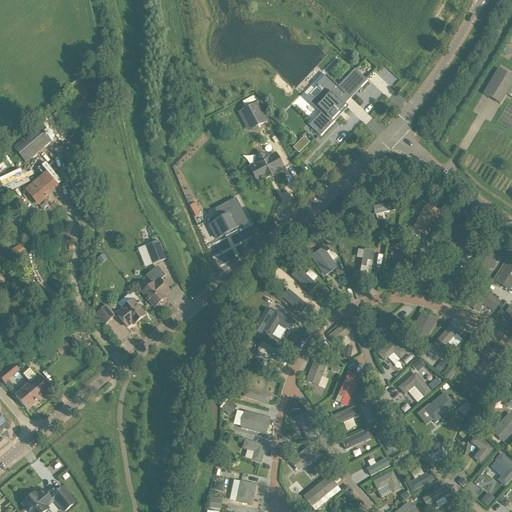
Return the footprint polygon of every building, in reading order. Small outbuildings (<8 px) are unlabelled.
[(309,125),(320,136),(348,107),(345,104),(367,81),(355,69),(338,87),(326,75),(316,86),(317,87),(305,99),(321,114),(309,125)] [(511,76),(498,69),(483,95),(500,105),(511,85),(511,76)] [(81,83),(69,86),(62,92),(68,112),(88,107),(81,83)] [(252,129),(267,122),(257,104),(243,111),(252,129)] [(13,148),(25,163),(51,142),(39,126),(13,148)] [(304,137),(293,148),(299,154),(310,143),(304,137)] [(270,158),(259,154),(255,166),(250,168),(258,182),(283,169),(275,155),(270,158)] [(46,173),(25,191),(38,207),(59,189),(46,173)] [(394,202),(373,207),(375,215),(395,211),(394,202)] [(441,213),(427,206),(414,230),(428,238),(441,213)] [(217,239),(235,229),(232,225),(239,221),(231,207),(206,221),(217,239)] [(457,224),(443,244),(457,255),(471,234),(457,224)] [(343,226),(325,234),(329,242),(347,234),(343,226)] [(68,230),(54,233),(57,246),(71,243),(68,230)] [(145,247),(153,265),(166,260),(158,241),(145,247)] [(21,245),(12,250),(18,259),(27,253),(21,245)] [(503,253),(508,256),(511,251),(507,248),(503,253)] [(375,252),(365,250),(359,276),(370,279),(375,252)] [(498,260),(483,250),(470,270),(485,280),(498,260)] [(410,280),(415,256),(398,252),(393,276),(410,280)] [(108,260),(104,254),(97,258),(101,264),(108,260)] [(511,290),(511,264),(509,263),(495,283),(510,293),(511,290)] [(298,269),(292,276),(310,293),(317,286),(313,282),(306,276),(298,269)] [(329,296),(340,291),(330,269),(319,274),(329,296)] [(457,276),(441,270),(432,291),(449,297),(457,276)] [(0,276),(0,284),(4,288),(8,284),(0,276)] [(170,292),(160,280),(154,284),(154,283),(142,293),(155,308),(156,307),(158,307),(161,305),(161,302),(166,298),(164,296),(170,292)] [(308,307),(289,290),(282,298),(302,314),(308,307)] [(495,313),(501,303),(486,293),(474,312),(478,314),(484,306),(495,313)] [(134,325),(145,316),(133,301),(121,310),(122,311),(116,315),(126,328),(132,323),(134,325)] [(106,307),(96,315),(105,325),(115,317),(106,307)] [(260,323),(268,326),(272,313),(264,310),(260,323)] [(293,333),(298,325),(277,312),(264,333),(273,338),(280,326),(293,333)] [(436,325),(422,316),(409,337),(424,346),(436,325)] [(401,323),(395,317),(375,334),(380,341),(401,323)] [(261,335),(263,332),(266,326),(258,322),(253,331),(261,335)] [(346,324),(329,338),(337,347),(354,333),(346,324)] [(456,337),(448,330),(434,347),(449,359),(455,352),(448,346),(456,337)] [(68,348),(64,341),(56,346),(60,353),(68,348)] [(394,355),(401,361),(407,355),(394,342),(380,356),(386,363),(394,355)] [(285,369),(290,357),(263,344),(257,356),(285,369)] [(500,361),(485,350),(470,371),(485,381),(500,361)] [(240,356),(228,354),(227,362),(239,364),(240,356)] [(403,361),(406,365),(412,359),(409,355),(403,361)] [(330,364),(316,358),(306,384),(319,390),(330,364)] [(418,371),(424,366),(419,360),(413,366),(418,371)] [(440,373),(448,364),(443,360),(435,369),(440,373)] [(353,362),(346,367),(350,372),(356,367),(353,362)] [(0,377),(0,378),(5,384),(19,372),(14,365),(0,377)] [(449,381),(455,373),(448,368),(442,376),(449,381)] [(15,396),(27,410),(48,392),(29,370),(22,375),(30,384),(15,396)] [(499,376),(505,380),(509,374),(503,370),(499,376)] [(360,378),(349,373),(339,397),(349,401),(360,378)] [(415,388),(425,399),(431,394),(416,375),(399,389),(406,396),(415,388)] [(432,382),(437,387),(442,383),(437,378),(432,382)] [(230,388),(228,394),(235,396),(237,390),(230,388)] [(270,407),(273,397),(247,389),(244,399),(270,407)] [(456,409),(445,395),(425,412),(436,426),(456,409)] [(221,410),(230,416),(237,407),(228,401),(222,409),(221,410)] [(367,402),(360,406),(369,424),(376,420),(367,402)] [(358,417),(354,409),(329,420),(333,428),(358,417)] [(268,436),(272,421),(246,414),(242,429),(268,436)] [(306,414),(297,418),(307,441),(317,437),(306,414)] [(0,415),(0,432),(8,426),(0,415)] [(511,436),(511,416),(510,415),(492,434),(504,445),(511,436)] [(389,455),(397,449),(385,431),(377,436),(389,455)] [(370,440),(366,432),(342,443),(346,452),(370,440)] [(494,452),(478,438),(472,445),(481,452),(474,460),(481,467),(494,452)] [(427,447),(434,455),(442,449),(435,441),(427,447)] [(262,465),(267,448),(247,442),(244,450),(256,454),(254,462),(262,465)] [(319,456),(310,445),(291,460),(300,471),(319,456)] [(506,489),(511,481),(511,464),(502,456),(496,463),(507,473),(499,483),(506,489)] [(223,469),(229,466),(226,459),(217,463),(216,468),(223,469)] [(390,468),(385,460),(366,470),(370,478),(390,468)] [(329,463),(325,466),(329,471),(333,467),(329,463)] [(435,481),(430,472),(407,485),(412,494),(435,481)] [(401,488),(393,473),(374,482),(378,489),(389,484),(393,492),(401,488)] [(480,476),(476,481),(479,484),(484,479),(480,476)] [(338,487),(330,477),(304,497),(312,508),(338,487)] [(458,482),(463,488),(467,483),(462,478),(458,482)] [(252,503),(256,487),(241,484),(237,505),(254,508),(254,504),(252,503)] [(351,492),(347,486),(341,491),(346,496),(351,492)] [(445,487),(424,500),(428,507),(449,494),(445,487)] [(22,504),(28,511),(46,511),(49,510),(47,508),(53,503),(60,511),(69,511),(77,506),(63,488),(50,499),(43,491),(37,496),(35,493),(22,504)] [(488,494),(481,502),(487,507),(494,499),(488,494)] [(498,501),(506,508),(508,505),(508,501),(502,496),(498,501)] [(208,508),(219,509),(220,499),(209,498),(208,508)] [(455,503),(460,508),(464,503),(459,499),(455,503)] [(418,511),(419,511),(410,500),(395,511),(418,511)]
